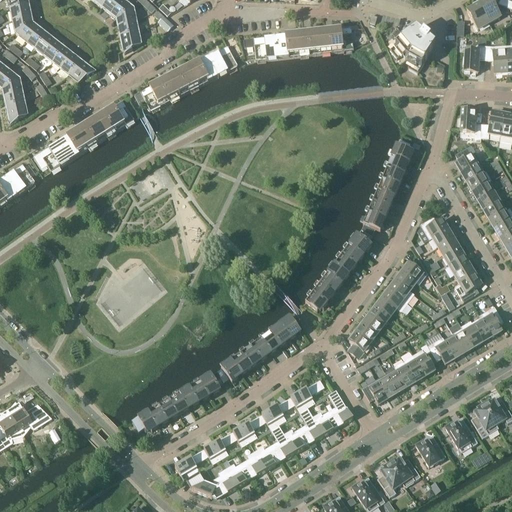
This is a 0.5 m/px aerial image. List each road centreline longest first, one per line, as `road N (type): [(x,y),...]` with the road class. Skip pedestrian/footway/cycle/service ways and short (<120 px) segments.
road 1 (unclassified): [(9,144),(228,15)]
road 2 (residential): [(322,345),(139,465)]
road 3 (residential): [(433,159),(377,276),(322,345)]
road 4 (unclassified): [(511,350),(374,435)]
road 5 (residential): [(433,159),(511,298)]
road 6 (unclassified): [(381,447),(511,367)]
road 7 (unclassified): [(374,435),(258,511)]
road 8 (unclassified): [(35,376),(131,474)]
road 9 (unclassified): [(139,465),(47,367)]
road 10 (residential): [(511,99),(452,95),(433,159)]
